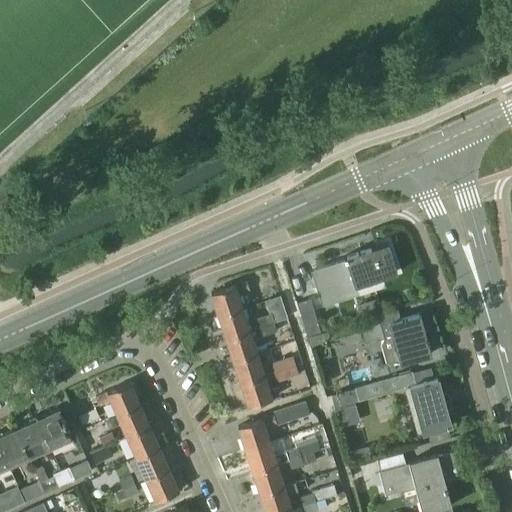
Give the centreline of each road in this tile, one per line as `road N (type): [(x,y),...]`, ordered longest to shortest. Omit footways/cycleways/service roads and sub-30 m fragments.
road 1 (tertiary): [(0,338),(424,149)]
road 2 (tertiary): [(511,413),(480,294),(424,149)]
road 3 (residential): [(219,511),(144,342)]
road 4 (residential): [(0,396),(128,339),(144,342)]
